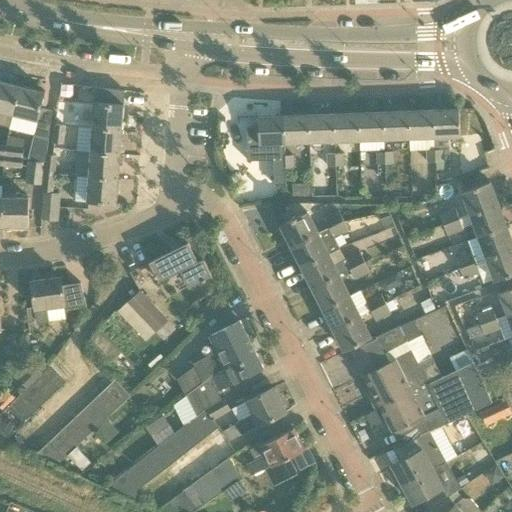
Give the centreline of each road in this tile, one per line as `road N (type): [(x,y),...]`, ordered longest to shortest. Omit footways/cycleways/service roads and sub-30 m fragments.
road 1 (residential): [(378,511),(215,205),(176,197)]
road 2 (secondary): [(199,38),(234,54),(470,68)]
road 3 (secondary): [(466,29),(237,30),(199,38)]
road 4 (residential): [(0,262),(117,236),(165,214),(176,197)]
road 5 (residential): [(176,197),(182,90),(199,38)]
